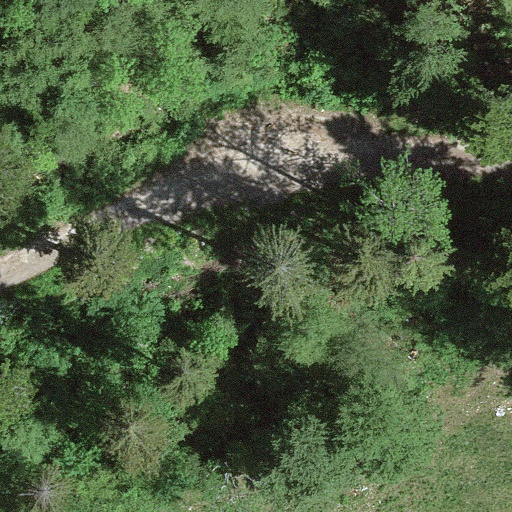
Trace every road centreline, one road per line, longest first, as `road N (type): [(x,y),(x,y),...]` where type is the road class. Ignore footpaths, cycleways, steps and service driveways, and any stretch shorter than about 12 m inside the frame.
road 1 (track): [(511,162),(302,163),(229,179),(145,208),(0,279)]
road 2 (track): [(302,163),(511,71)]
